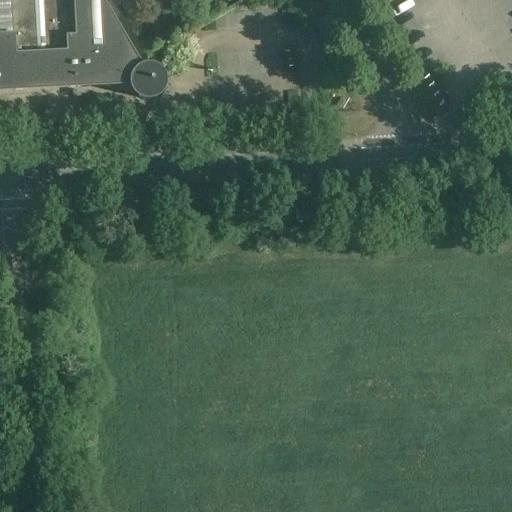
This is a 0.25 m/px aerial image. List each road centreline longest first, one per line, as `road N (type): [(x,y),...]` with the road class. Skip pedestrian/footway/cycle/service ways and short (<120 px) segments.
road 1 (tertiary): [(420,158),(11,179)]
road 2 (unclassified): [(25,511),(11,179)]
road 3 (unclassified): [(420,158),(397,99),(339,0)]
